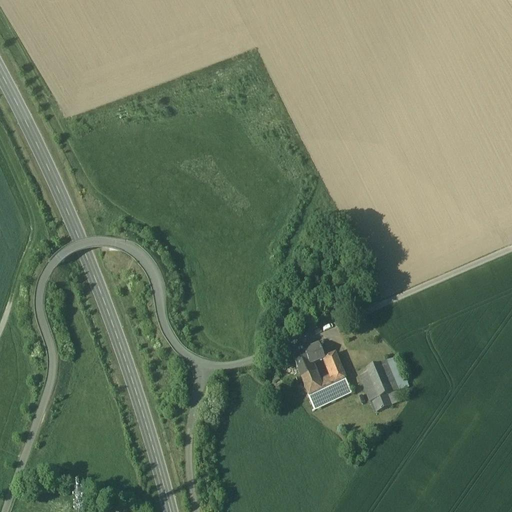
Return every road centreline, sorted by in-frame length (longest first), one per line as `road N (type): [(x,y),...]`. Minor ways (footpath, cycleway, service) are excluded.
road 1 (residential): [(3,511),(52,377),(39,314),(42,283),(74,251),(100,246),(140,259),(158,285),(176,348),(220,370),(263,359),(511,250)]
road 2 (primary): [(0,72),(120,344),(170,511)]
road 3 (track): [(0,332),(30,227),(0,157)]
